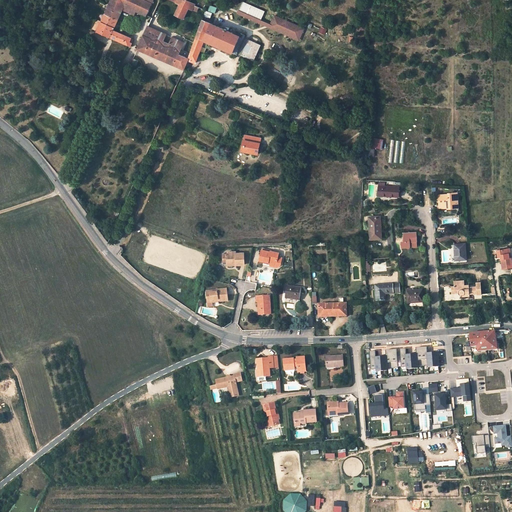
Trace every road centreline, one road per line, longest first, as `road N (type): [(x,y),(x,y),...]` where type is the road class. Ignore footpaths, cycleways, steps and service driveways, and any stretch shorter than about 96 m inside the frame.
road 1 (tertiary): [(0,121),(115,260),(178,309),(232,337)]
road 2 (tertiary): [(232,337),(336,340),(511,327)]
road 3 (unclassified): [(0,485),(102,404),(232,337)]
road 4 (unknown): [(112,257),(180,91),(214,52)]
